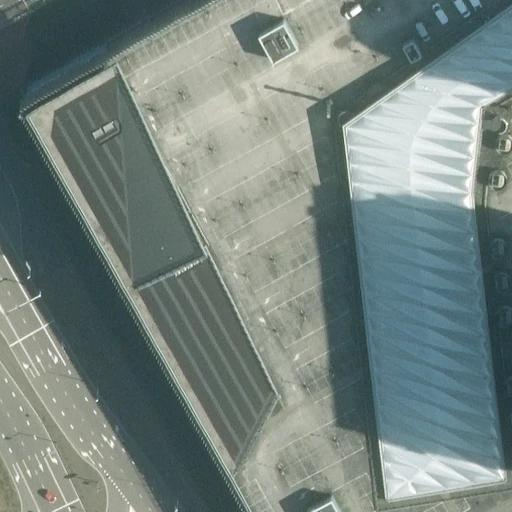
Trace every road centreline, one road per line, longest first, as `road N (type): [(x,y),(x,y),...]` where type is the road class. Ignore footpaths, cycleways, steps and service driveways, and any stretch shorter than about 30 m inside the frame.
road 1 (secondary): [(118,463),(69,402),(3,281)]
road 2 (unknown): [(305,425),(342,383),(362,435),(273,485)]
